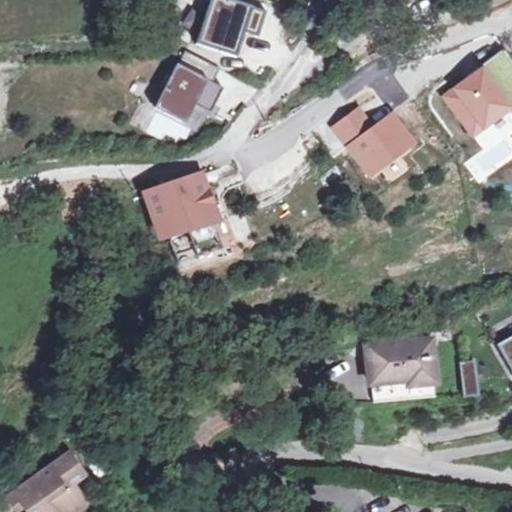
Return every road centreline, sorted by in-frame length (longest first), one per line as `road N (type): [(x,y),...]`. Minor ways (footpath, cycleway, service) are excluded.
road 1 (track): [(321,0),(294,58),(233,139),(174,169),(96,174)]
road 2 (tertiary): [(190,511),(232,463),(259,454),(332,450),(413,464)]
